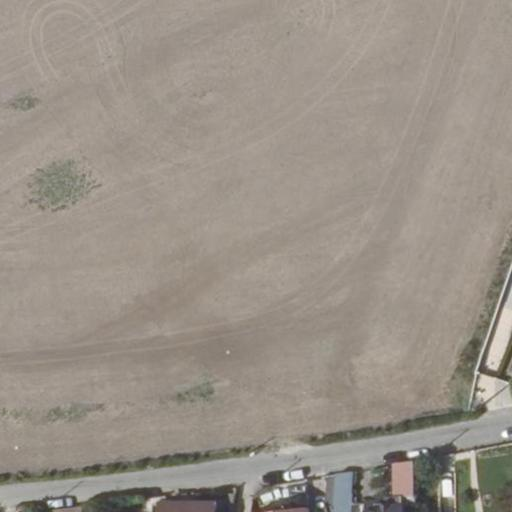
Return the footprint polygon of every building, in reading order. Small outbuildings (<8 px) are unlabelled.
[(415,495),(415,460),(398,463),(399,497),(415,495)] [(355,511),(357,469),(339,471),(336,511),(355,511)] [(416,511),(415,495),(399,497),(391,497),(391,501),(369,503),(369,511),(416,511)] [(220,511),(221,500),(157,502),(156,511),(220,511)] [(80,511),(78,503),(42,511),(80,511)]
